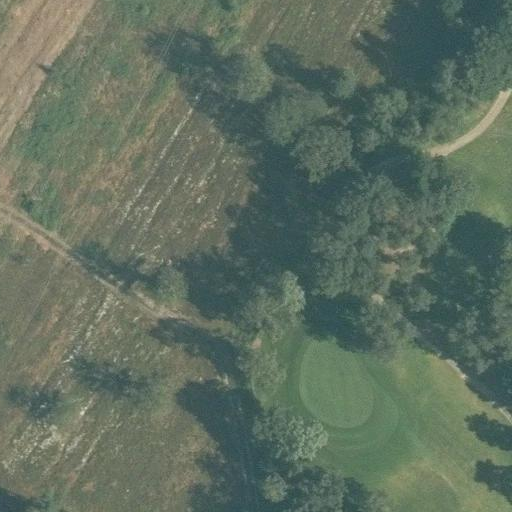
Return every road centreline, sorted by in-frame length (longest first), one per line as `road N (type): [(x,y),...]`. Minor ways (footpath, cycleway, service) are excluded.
road 1 (track): [(231,367),(237,322),(262,267),(437,0)]
road 2 (track): [(0,208),(231,367)]
road 3 (track): [(231,367),(232,428),(250,511)]
